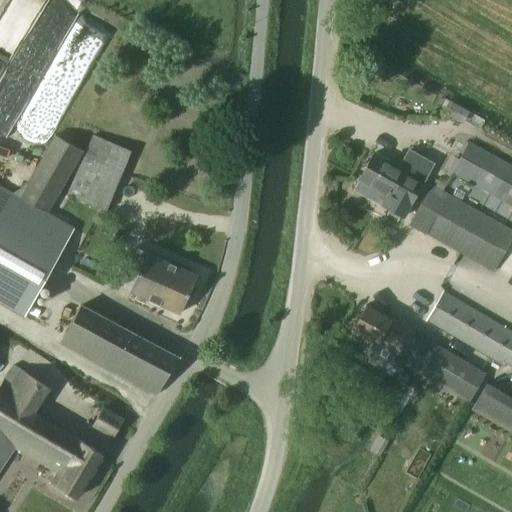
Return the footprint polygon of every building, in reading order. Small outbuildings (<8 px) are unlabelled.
[(446,105),(443,111),(463,122),(467,117),(469,112),(449,101),(446,105)] [(48,213),(83,151),(53,135),(19,197),(48,213)] [(452,172),(511,206),(511,166),(469,143),(452,172)] [(408,150),(398,168),(373,154),(359,179),(409,206),(423,181),(427,174),(417,168),(423,159),(408,150)] [(493,272),(511,238),(511,231),(431,186),(410,224),(493,272)] [(73,229),(18,198),(0,187),(0,301),(24,315),(73,229)] [(389,226),(385,233),(394,239),(399,231),(389,226)] [(180,314),(197,275),(135,248),(127,266),(138,271),(129,291),(137,294),(135,299),(144,303),(146,299),(180,314)] [(511,365),(511,332),(443,292),(435,305),(426,321),(505,367),(508,363),(511,365)] [(402,353),(415,330),(391,317),(390,319),(366,305),(352,328),(377,343),(379,340),(402,353)] [(157,394),(177,358),(80,306),(60,343),(157,394)] [(403,361),(452,390),(470,400),(485,374),(467,364),(418,335),(403,361)] [(0,464),(12,446),(33,412),(49,387),(12,365),(0,383),(0,464)] [(511,397),(486,382),(471,408),(511,431),(511,397)] [(112,437),(123,419),(106,409),(95,427),(112,437)] [(102,454),(33,412),(12,446),(62,476),(56,486),(76,498),(102,454)] [(352,442),(360,427),(349,421),(341,436),(352,442)] [(378,435),(370,451),(380,456),(388,441),(378,435)]
